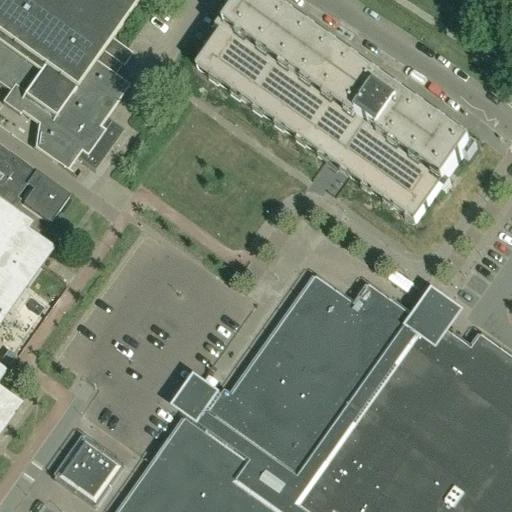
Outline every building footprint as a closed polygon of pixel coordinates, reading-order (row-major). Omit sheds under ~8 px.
[(0,0),(0,85),(11,93),(3,105),(20,117),(22,115),(38,126),(35,149),(68,172),(77,160),(95,173),(124,132),(111,123),(109,125),(104,122),(128,88),(110,74),(117,65),(123,69),(132,56),(112,42),(141,0),(0,0)] [(259,0),(247,0),(222,35),(197,69),(416,224),(470,149),(259,0)] [(0,208),(7,214),(26,187),(36,173),(15,158),(13,161),(0,151),(0,208)] [(70,197),(36,173),(26,187),(33,192),(23,205),(50,225),(70,197)] [(0,432),(17,408),(0,396),(0,376),(0,375),(0,313),(3,310),(6,312),(48,253),(13,227),(17,221),(7,214),(0,208),(0,432)] [(398,273),(392,283),(413,295),(419,285),(398,273)] [(186,423),(122,511),(511,511),(511,360),(481,339),(472,352),(450,336),(417,313),(415,311),(410,318),(370,289),(356,308),(316,280),(228,403),(204,437),(186,423)] [(158,330),(186,320),(180,304),(152,313),(158,330)] [(133,343),(146,351),(156,335),(143,327),(133,343)] [(199,342),(193,357),(211,365),(217,349),(199,342)] [(163,409),(154,424),(110,398),(103,410),(157,441),(173,415),(163,409)] [(85,439),(56,481),(98,510),(127,469),(85,439)]
